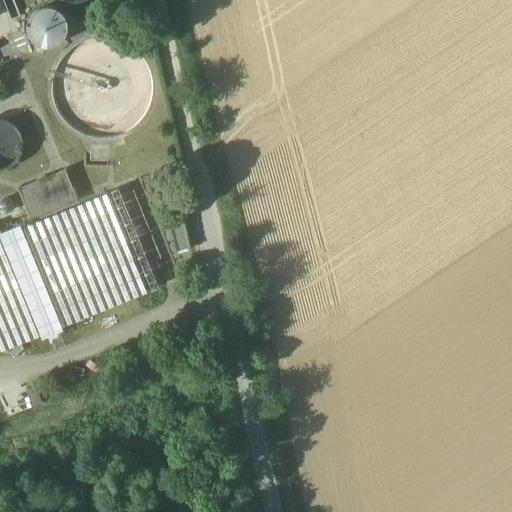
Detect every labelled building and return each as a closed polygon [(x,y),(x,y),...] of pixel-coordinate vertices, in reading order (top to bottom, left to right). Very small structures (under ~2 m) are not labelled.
[(67,34),(69,26),(67,19),(63,12),(56,8),(48,6),(41,8),(34,13),(30,19),(28,27),(30,35),(34,41),(41,45),(49,47),(57,45),(63,41),(67,34)] [(51,69),(48,82),(52,83),(55,71),(60,61),(66,54),(72,49),(82,43),(94,40),(105,39),(115,40),(126,44),(135,50),(141,56),(145,53),(131,42),(115,36),(96,35),(78,39),(67,47),(57,57),(51,69)] [(21,154),(23,144),(21,135),(15,127),(7,121),(0,119),(0,169),(8,168),(16,162),(21,154)] [(123,137),(116,139),(109,141),(103,141),(97,141),(93,140),(92,144),(103,144),(105,145),(116,143),(123,140),(130,137),(135,134),(143,127),(140,125),(139,126),(134,130),(128,134),(123,137)] [(99,147),(91,146),(90,153),(85,153),(85,167),(109,168),(109,147),(103,147),(103,144),(99,144),(99,147)] [(66,170),(19,189),(32,220),(78,201),(66,170)] [(191,248),(184,218),(171,221),(178,251),(191,248)] [(146,341),(133,346),(137,360),(151,356),(146,341)]
